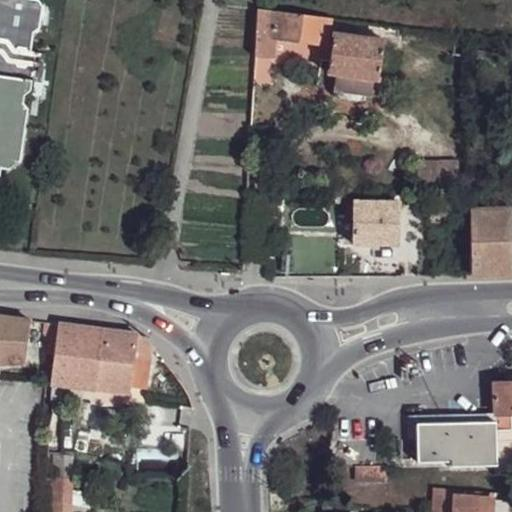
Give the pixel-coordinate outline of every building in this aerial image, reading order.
[(0,0),(0,169),(0,168),(8,170),(20,161),(27,109),(23,103),(23,95),(30,90),(33,69),(28,63),(32,33),(39,28),(42,7),(38,0),(37,0),(0,0)] [(258,10),(255,58),(274,59),(275,39),(332,46),(334,34),(328,33),(330,19),(258,10)] [(334,34),(332,46),(328,74),(336,75),(333,92),(371,97),(373,80),(378,80),(384,40),(334,34)] [(496,52),(477,51),(476,66),(495,67),(496,52)] [(458,161),(415,162),(416,194),(428,195),(459,194),(458,161)] [(341,195),(329,195),(330,205),(341,205),(341,195)] [(429,198),(430,217),(449,216),(448,197),(429,198)] [(355,201),(354,244),(397,245),(398,202),(355,201)] [(470,209),(471,275),(511,274),(511,248),(511,209),(470,209)] [(269,211),(268,235),(281,235),(282,212),(269,211)] [(0,315),(0,364),(26,363),(31,320),(0,315)] [(58,323),(44,321),(42,333),(48,340),(56,341),(58,323)] [(53,358),(50,384),(95,390),(96,383),(147,389),(152,348),(138,333),(58,323),(56,341),(53,358)] [(53,358),(56,341),(48,340),(46,357),(53,358)] [(510,427),(509,414),(511,413),(511,377),(494,378),(495,421),(496,428),(510,427)] [(416,424),(417,463),(437,462),(448,462),(497,460),(496,428),(495,421),(416,424)] [(50,478),(49,511),(68,511),(70,478),(50,478)] [(433,488),(430,511),(452,511),(455,490),(433,488)] [(455,490),(452,511),(490,511),(492,492),(455,490)]
